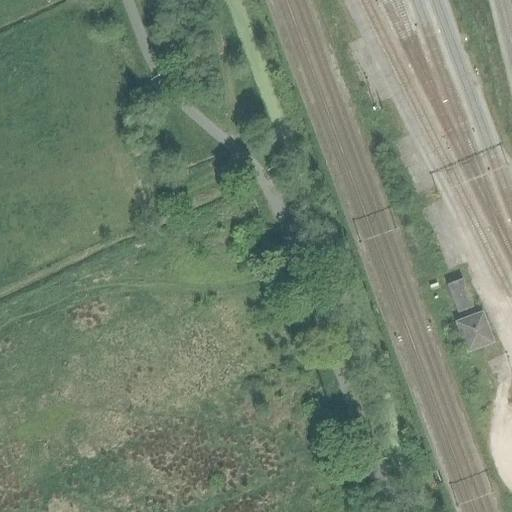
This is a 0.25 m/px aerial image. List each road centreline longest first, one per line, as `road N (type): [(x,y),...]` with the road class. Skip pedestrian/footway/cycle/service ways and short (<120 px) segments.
road 1 (unclassified): [(386,511),(259,176)]
road 2 (track): [(225,146),(227,86),(194,0)]
